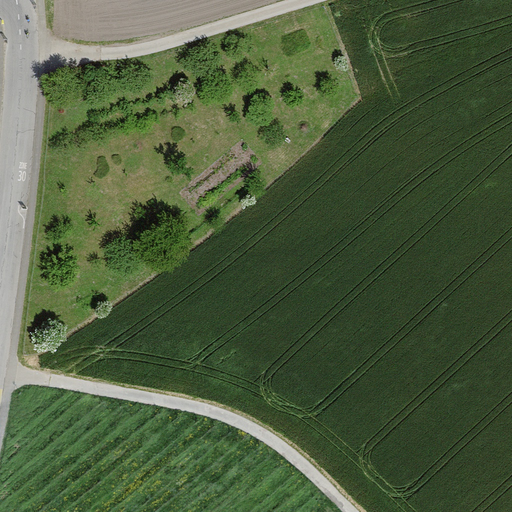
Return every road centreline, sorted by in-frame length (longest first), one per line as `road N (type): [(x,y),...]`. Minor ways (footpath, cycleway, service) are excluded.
road 1 (track): [(0,375),(215,413),(273,442),(353,511)]
road 2 (unclassified): [(0,312),(25,53),(17,0)]
road 3 (track): [(319,0),(178,43),(25,53)]
